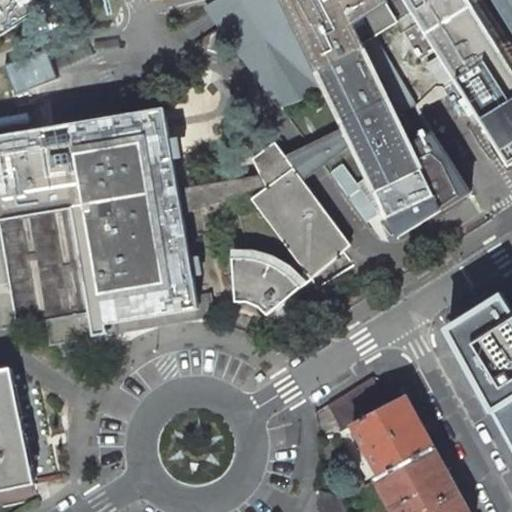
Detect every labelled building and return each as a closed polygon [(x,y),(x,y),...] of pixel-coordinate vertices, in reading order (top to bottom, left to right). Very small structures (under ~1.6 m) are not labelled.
[(0,0),(0,38),(46,10),(39,0),(0,0)] [(220,0),(208,8),(280,105),(301,98),(317,83),(276,0),(220,0)] [(511,0),(285,0),(400,236),(471,192),(417,105),(456,80),(511,165),(511,164),(511,69),(468,0),(511,0)] [(0,222),(18,324),(46,319),(50,344),(65,341),(152,326),(152,324),(149,310),(192,302),(157,110),(0,136),(0,222)] [(294,166),(286,172),(348,248),(356,241),(294,166)] [(258,297),(269,314),(318,272),(348,248),(286,172),(271,185),(274,189),(260,200),(260,208),(256,215),(248,217),(240,216),(236,196),(224,198),(234,243),(238,301),(258,297)] [(204,306),(204,300),(192,302),(149,310),(152,324),(174,321),(173,317),(176,317),(176,318),(178,319),(179,320),(182,321),(184,320),(189,317),(190,316),(194,317),(198,317),(201,314),(204,309),(204,306)] [(511,308),(457,342),(511,442),(511,308)] [(0,490),(36,483),(12,368),(0,370),(0,490)] [(342,430),(354,424),(353,422),(388,404),(373,376),(328,404),(342,430)] [(354,424),(382,476),(435,448),(406,395),(388,404),(353,422),(354,424)] [(377,478),(395,511),(469,511),(435,448),(382,476),(377,478)] [(342,484),(347,494),(364,485),(358,475),(342,484)] [(317,503),(320,511),(349,511),(344,496),(321,490),(317,503)]
